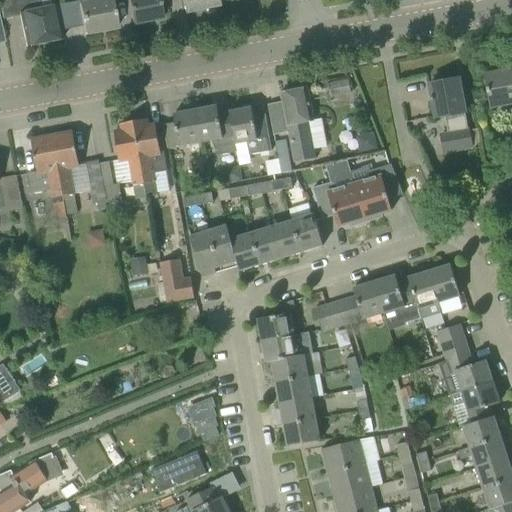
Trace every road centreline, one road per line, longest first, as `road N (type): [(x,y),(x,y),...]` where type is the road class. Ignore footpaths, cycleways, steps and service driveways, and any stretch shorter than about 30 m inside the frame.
road 1 (residential): [(272,511),(242,371),(239,302),(448,235)]
road 2 (unclassified): [(0,102),(307,44)]
road 3 (unclassified): [(307,44),(511,6)]
road 4 (residential): [(511,357),(468,247),(448,235)]
